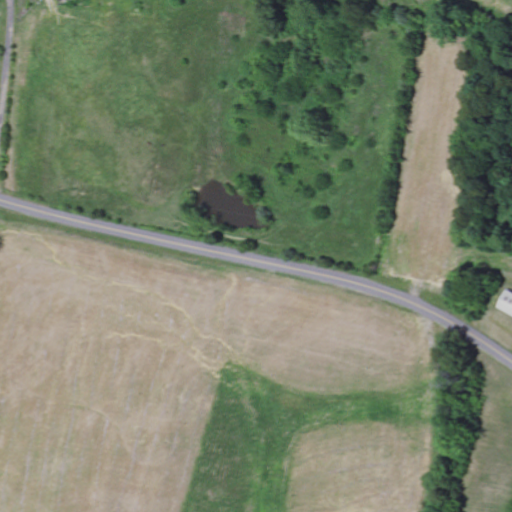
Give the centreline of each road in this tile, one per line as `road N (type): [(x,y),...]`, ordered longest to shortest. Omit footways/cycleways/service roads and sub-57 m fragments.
road 1 (tertiary): [(511,361),(433,312),(374,289),(0,197)]
road 2 (residential): [(0,135),(10,0)]
